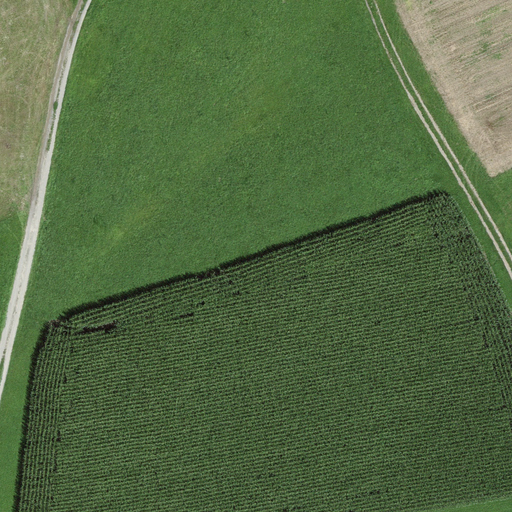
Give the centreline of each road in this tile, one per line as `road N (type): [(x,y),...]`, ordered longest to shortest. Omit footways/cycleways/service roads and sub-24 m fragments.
road 1 (track): [(0,383),(71,26),(83,0)]
road 2 (track): [(511,267),(396,66),(369,0)]
